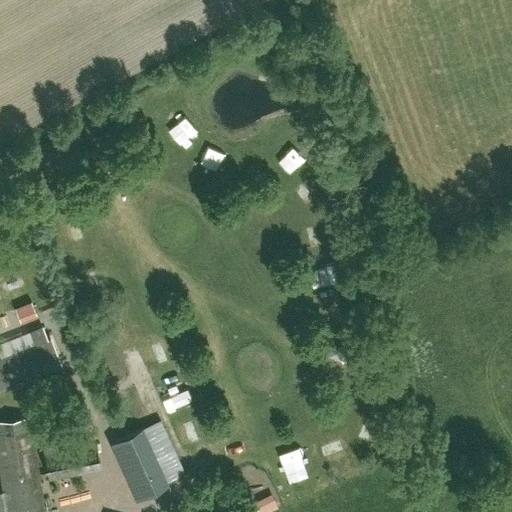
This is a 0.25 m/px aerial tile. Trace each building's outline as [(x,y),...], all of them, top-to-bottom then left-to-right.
[(172,129),(186,150),(205,137),(191,116),(172,129)] [(203,167),(225,172),(230,151),(208,146),(203,167)] [(316,227),(323,248),(335,244),(328,224),(316,227)] [(328,268),(333,288),(344,285),(339,265),(328,268)] [(88,295),(99,293),(95,277),(85,279),(88,295)] [(351,306),(335,308),(337,326),(354,323),(351,306)] [(51,340),(0,358),(0,387),(60,365),(51,340)] [(138,384),(123,387),(130,414),(145,410),(138,384)] [(43,511),(32,429),(31,418),(0,421),(0,475),(0,476),(3,493),(0,493),(0,511),(43,511)] [(48,478),(100,469),(93,424),(61,430),(64,449),(44,452),(48,478)] [(140,494),(156,487),(167,482),(142,426),(115,438),(140,494)] [(326,446),(328,456),(345,452),(344,442),(326,446)] [(286,459),(291,481),(313,476),(308,454),(286,459)]
